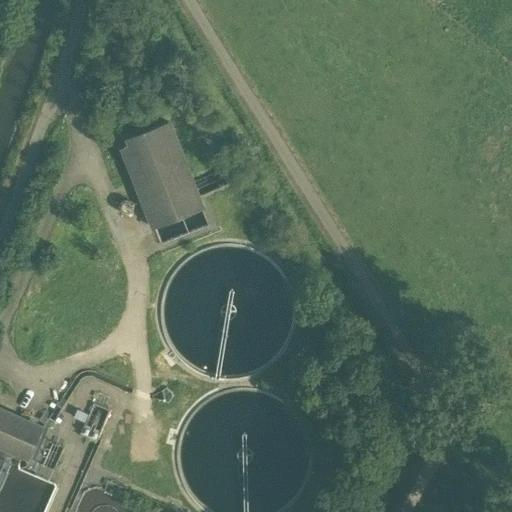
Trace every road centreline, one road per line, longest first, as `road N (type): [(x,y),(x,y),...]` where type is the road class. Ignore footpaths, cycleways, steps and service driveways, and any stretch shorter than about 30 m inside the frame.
road 1 (track): [(178,0),(447,439)]
road 2 (track): [(0,240),(81,0)]
